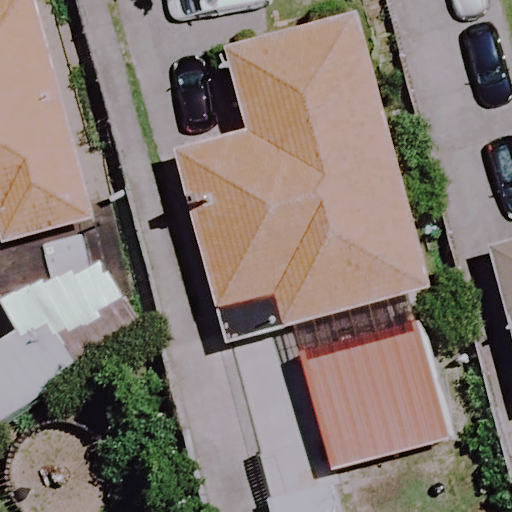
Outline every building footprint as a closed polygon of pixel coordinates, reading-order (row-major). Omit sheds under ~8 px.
[(0,251),(104,227),(49,0),(4,0),(0,1),(0,251)] [(418,305),(345,24),(235,53),(257,137),(179,157),(230,354),(418,305)] [(511,253),(496,258),(511,321),(511,253)] [(0,426),(81,386),(53,329),(0,355),(0,426)] [(340,511),(336,494),(269,510),(269,511),(340,511)]
